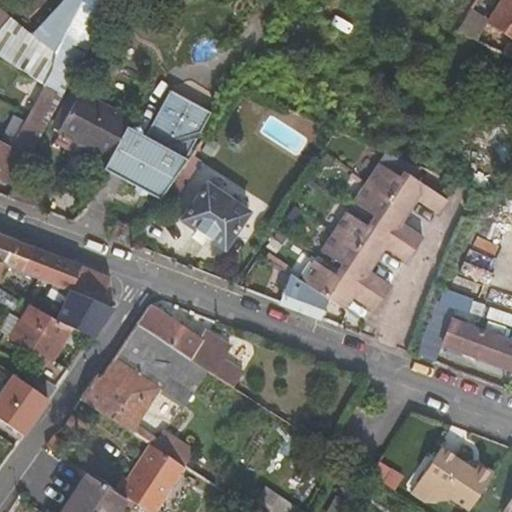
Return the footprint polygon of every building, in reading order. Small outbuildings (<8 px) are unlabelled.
[(0,178),(15,185),(17,181),(87,50),(109,10),(113,0),(63,0),(10,61),(45,85),(10,151),(0,168),(0,178)] [(511,0),(502,0),(488,23),(511,38),(511,0)] [(477,42),(488,23),(469,12),(455,31),(477,42)] [(143,137),(120,179),(134,186),(138,180),(161,196),(208,111),(169,91),(143,137)] [(78,95),(57,133),(107,160),(125,127),(128,122),(78,95)] [(107,160),(102,169),(120,179),(143,137),(125,127),(107,160)] [(0,168),(10,151),(0,144),(0,168)] [(331,270),(315,260),(301,280),(345,309),(353,296),(373,309),(390,283),(370,270),(384,248),(405,261),(421,235),(402,221),(417,198),(437,211),(447,198),(404,169),(400,174),(379,160),(353,201),(370,211),(363,221),(347,210),(321,249),(337,260),(331,270)] [(138,180),(134,186),(160,200),(162,197),(161,196),(138,180)] [(36,209),(43,191),(17,181),(15,185),(9,198),(36,209)] [(248,214),(205,185),(181,220),(223,249),(248,214)] [(141,226),(117,218),(109,237),(129,245),(141,226)] [(79,270),(80,268),(19,244),(0,235),(0,263),(13,271),(18,272),(67,293),(68,291),(106,307),(114,296),(110,282),(79,270)] [(0,274),(9,279),(13,271),(0,263),(0,274)] [(281,304),(287,287),(271,282),(265,297),(281,304)] [(327,302),(287,287),(281,304),(321,319),(327,302)] [(106,307),(68,291),(67,293),(54,322),(71,329),(92,338),(112,310),(106,307)] [(54,322),(31,308),(11,339),(50,363),(71,329),(54,322)] [(202,343),(148,309),(136,325),(157,339),(190,361),(209,373),(233,388),(241,376),(230,369),(225,369),(220,365),(229,350),(208,336),(202,343)] [(511,341),(450,320),(442,344),(511,369),(511,341)] [(159,389),(169,375),(142,360),(157,339),(136,325),(112,359),(159,389)] [(159,389),(112,359),(99,378),(95,376),(78,400),(138,438),(140,436),(143,431),(135,425),(159,389)] [(190,361),(181,376),(199,388),(209,373),(190,361)] [(0,417),(29,434),(51,395),(0,366),(0,417)] [(172,456),(150,442),(126,480),(122,478),(113,492),(123,498),(144,511),(153,511),(184,464),(172,456)] [(442,447),(420,479),(469,511),(494,473),(480,464),(476,470),(442,447)] [(193,459),(177,449),(172,456),(184,464),(188,466),(191,462),(193,459)] [(60,511),(113,511),(123,498),(113,492),(85,474),(60,511)] [(409,484),(399,476),(390,490),(400,498),(409,484)] [(254,504),(266,511),(296,511),(300,506),(266,485),(254,504)]
